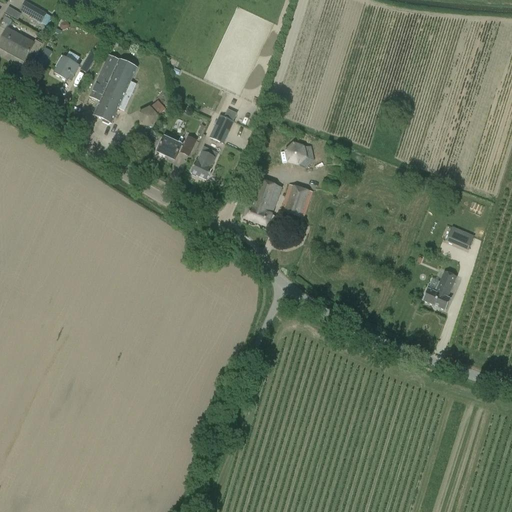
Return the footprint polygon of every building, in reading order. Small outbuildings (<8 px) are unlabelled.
[(46,15),(25,3),(20,12),(41,24),(46,15)] [(0,50),(24,63),(26,60),(32,63),(42,45),(35,41),(34,44),(7,29),(0,41),(0,50)] [(179,62),(191,68),(204,38),(192,32),(179,62)] [(87,74),(97,57),(90,53),(80,71),(87,74)] [(137,69),(108,57),(92,91),(89,98),(99,103),(93,117),(111,125),(118,109),(124,112),(136,85),(131,83),(137,69)] [(66,81),(70,74),(74,77),(79,67),(63,58),(54,74),(66,81)] [(156,118),(165,110),(157,102),(149,110),(139,115),(141,125),(152,127),(156,118)] [(235,123),(219,116),(209,138),(225,146),(235,123)] [(174,162),(182,146),(164,137),(156,154),(174,162)] [(180,153),(189,158),(197,141),(187,137),(180,153)] [(304,147),(293,144),(284,151),(286,164),(298,167),(300,165),(306,169),(313,160),(311,148),(304,147)] [(196,163),(190,174),(205,181),(211,170),(210,170),(217,155),(206,149),(198,164),(196,163)] [(265,228),(279,188),(256,180),(242,219),(265,228)] [(335,194),(337,186),(325,182),(323,190),(335,194)] [(312,193),(289,185),(279,216),(302,223),(309,203),(312,193)] [(472,238),(451,229),(446,241),(467,249),(472,238)] [(421,301),(425,303),(444,311),(449,299),(447,298),(446,298),(454,277),(455,277),(442,272),(434,293),(427,290),(426,289),(421,301)]
